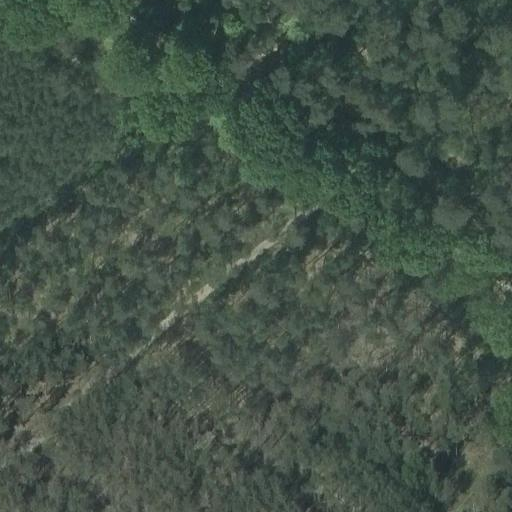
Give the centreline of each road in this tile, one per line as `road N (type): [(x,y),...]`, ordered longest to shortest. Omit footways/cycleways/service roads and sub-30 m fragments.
road 1 (track): [(511,293),(334,177),(92,0)]
road 2 (unknown): [(0,453),(270,204),(334,177),(385,132)]
road 3 (unknown): [(385,132),(200,0)]
road 4 (unknown): [(385,132),(451,150),(500,178),(511,197)]
